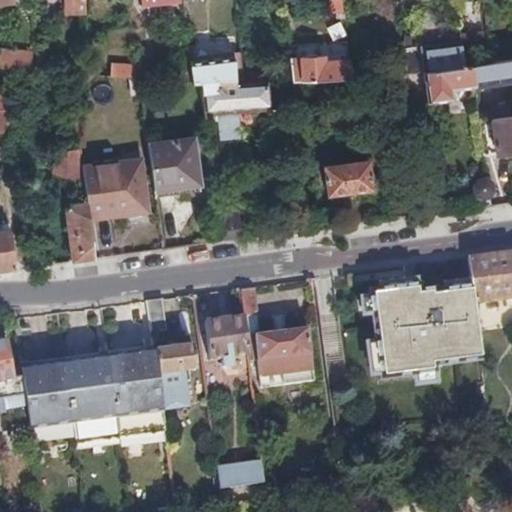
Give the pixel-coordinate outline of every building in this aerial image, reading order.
[(64,0),(65,14),(85,13),(83,0),(64,0)] [(371,0),(380,77),(401,76),(408,75),(406,51),(401,12),(401,8),(399,0),(371,0)] [(511,35),(486,39),(488,53),(489,64),(511,60),(511,35)] [(461,43),(462,55),(488,53),(486,39),(460,42),(461,43)] [(420,49),(427,105),(452,101),(451,91),(473,88),(470,68),(463,68),(462,55),(461,43),(420,49)] [(406,51),(408,75),(409,77),(419,76),(415,50),(406,51)] [(0,52),(0,70),(2,70),(20,71),(30,73),(32,55),(0,52)] [(241,58),(191,63),(194,85),(201,86),(202,94),(216,92),(216,85),(244,87),(242,75),(241,58)] [(300,70),(292,71),(293,83),(351,79),(349,66),(349,62),(323,64),(323,58),(299,60),(300,70)] [(511,60),(489,64),(470,68),(473,88),(511,82),(511,60)] [(365,65),(349,66),(351,79),(366,78),(365,65)] [(149,70),(112,67),(111,79),(128,80),(139,81),(148,82),(149,70)] [(20,71),(2,70),(5,89),(22,86),(20,71)] [(173,72),(149,70),(148,82),(154,82),(172,84),(173,72)] [(263,73),(242,75),(244,87),(264,85),(263,73)] [(402,138),(403,143),(410,142),(410,141),(404,98),(402,85),(401,76),(380,77),(376,77),(385,140),(402,138)] [(128,80),(130,97),(141,96),(139,81),(128,80)] [(148,82),(139,81),(141,96),(142,103),(157,101),(154,82),(148,82)] [(172,84),(154,82),(157,101),(177,98),(175,84),(172,84)] [(284,84),(267,85),(270,112),(288,110),(284,84)] [(216,92),(202,94),(205,121),(219,119),(221,143),(232,142),(231,136),(242,135),(240,112),(253,111),(255,114),(257,115),(271,113),(270,112),(267,85),(264,85),(244,87),(216,85),(216,92)] [(0,89),(0,134),(11,133),(5,89),(0,89)] [(418,96),(404,98),(410,141),(424,140),(418,96)] [(490,109),(491,122),(511,119),(509,106),(490,109)] [(496,156),(511,154),(511,119),(491,122),(496,156)] [(194,143),(148,148),(154,193),(200,187),(194,143)] [(75,150),(60,150),(60,173),(75,173),(75,150)] [(141,161),(81,169),(86,205),(88,222),(128,216),(127,207),(146,203),(141,161)] [(372,192),(369,162),(323,167),(327,197),(372,192)] [(474,195),(481,200),(479,210),(490,208),(488,198),(492,191),(491,185),(486,181),(478,181),(473,187),(474,195)] [(260,189),(263,214),(283,211),(280,186),(260,189)] [(73,235),(75,251),(92,249),(88,222),(86,205),(69,207),(64,213),(66,230),(73,235)] [(230,212),(218,213),(222,241),(235,240),(235,233),(239,233),(237,216),(231,217),(230,212)] [(0,273),(14,272),(9,233),(0,233),(0,273)] [(511,259),(511,255),(467,261),(471,290),(475,318),(482,317),(480,305),(511,300),(511,259)] [(370,320),(374,343),(376,365),(379,383),(435,375),(434,369),(457,366),(455,354),(479,351),(475,318),(471,290),(433,295),(433,292),(419,294),(418,288),(416,288),(420,313),(399,316),(396,291),(395,291),(367,296),(367,299),(370,320)] [(243,319),(248,358),(249,365),(257,364),(261,392),(313,385),(306,331),(258,338),(252,290),(239,291),(243,319)] [(161,302),(147,304),(151,336),(165,334),(161,302)] [(233,370),(232,360),(248,358),(243,319),(204,324),(209,363),(221,362),(223,372),(233,370)] [(0,345),(0,414),(4,414),(1,401),(0,395),(0,384),(13,382),(5,345),(0,345)] [(192,349),(153,355),(159,398),(161,414),(178,412),(178,407),(185,406),(182,385),(188,385),(187,375),(195,374),(192,349)] [(108,361),(107,361),(118,435),(163,429),(161,414),(159,398),(153,355),(108,361)] [(99,362),(63,366),(74,440),(118,435),(107,361),(99,362)] [(20,372),(19,372),(29,446),(72,441),(74,440),(63,366),(28,371),(20,372)] [(163,429),(118,435),(120,448),(120,450),(165,444),(163,429)] [(118,435),(74,440),(76,454),(120,448),(118,435)] [(262,463),(215,470),(218,492),(264,486),(262,463)]
